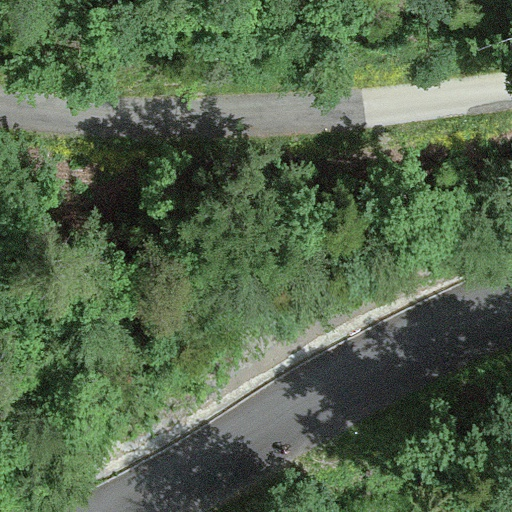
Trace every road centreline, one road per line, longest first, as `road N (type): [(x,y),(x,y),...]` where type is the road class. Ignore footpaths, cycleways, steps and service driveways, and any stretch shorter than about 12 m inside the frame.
road 1 (unclassified): [(511,90),(295,114),(158,118),(0,104)]
road 2 (tertiary): [(511,307),(404,357),(125,511)]
